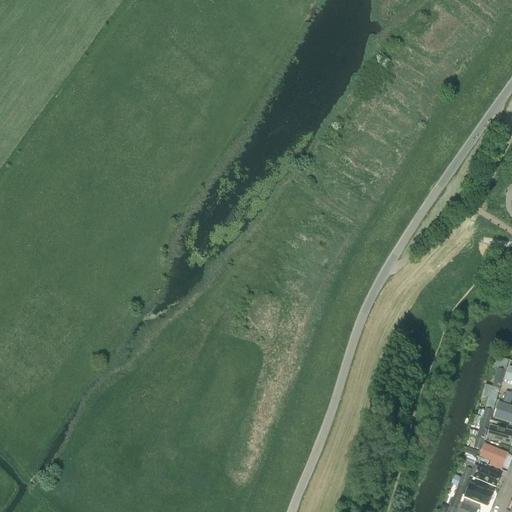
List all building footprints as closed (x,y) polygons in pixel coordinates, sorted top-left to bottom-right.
[(498,359),(495,368),(505,371),(507,362),(498,359)] [(499,390),(504,371),(498,369),(492,388),(499,390)] [(485,385),(482,396),(489,398),(496,400),(499,390),(492,388),(485,385)] [(505,396),(503,402),(509,404),(511,398),(505,396)] [(489,398),(485,409),(493,411),(496,400),(489,398)] [(485,409),(482,418),(490,420),(493,411),(485,409)] [(474,416),(472,424),(479,427),(482,418),(474,416)] [(487,430),(490,420),(482,418),(480,428),(487,430)] [(487,440),(511,444),(511,429),(490,425),(487,440)] [(484,441),(476,438),(473,448),(481,451),(484,441)] [(502,470),(509,452),(484,443),(479,457),(491,461),(489,465),(502,470)] [(467,448),(465,454),(475,458),(477,452),(467,448)] [(497,487),(501,475),(478,466),(474,478),(497,487)] [(466,468),(462,477),(468,480),(472,471),(466,468)] [(455,476),(451,485),(457,487),(460,479),(455,476)] [(468,480),(462,477),(458,486),(465,489),(468,480)]
